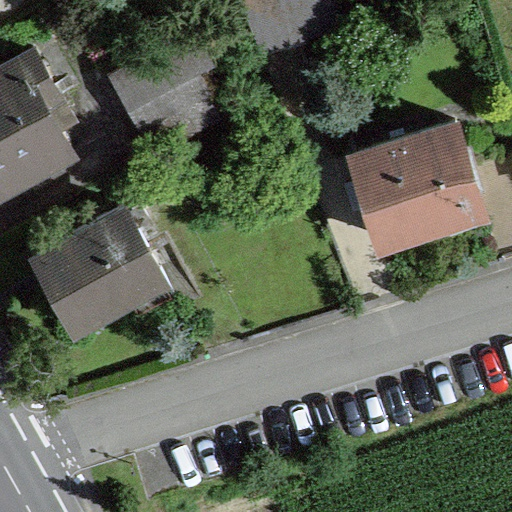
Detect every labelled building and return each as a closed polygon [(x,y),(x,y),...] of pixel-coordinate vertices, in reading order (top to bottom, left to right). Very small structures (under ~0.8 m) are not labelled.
[(310,0),(244,0),(259,37),(319,25),(310,0)] [(331,0),(310,0),(319,25),(339,20),(331,0)] [(199,31),(122,69),(137,100),(206,65),(214,60),(199,31)] [(0,174),(70,134),(57,109),(71,102),(36,41),(0,60),(0,174)] [(137,100),(161,144),(224,109),(206,65),(137,100)] [(356,144),(366,177),(379,174),(396,227),(482,199),(455,114),(356,144)] [(379,174),(366,177),(383,231),(396,227),(379,174)] [(76,315),(129,286),(164,267),(125,197),(38,244),(76,315)] [(164,267),(129,286),(139,304),(174,284),(164,267)]
